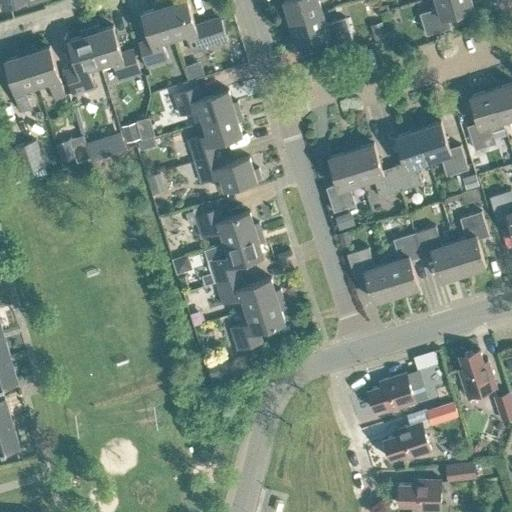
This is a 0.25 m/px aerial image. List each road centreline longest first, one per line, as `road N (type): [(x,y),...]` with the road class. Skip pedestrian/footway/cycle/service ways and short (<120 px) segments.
road 1 (residential): [(359,349),(281,110)]
road 2 (residential): [(242,511),(270,404),(296,372),(329,357)]
road 3 (residential): [(329,357),(369,477),(366,511)]
road 4 (residential): [(359,349),(511,302)]
